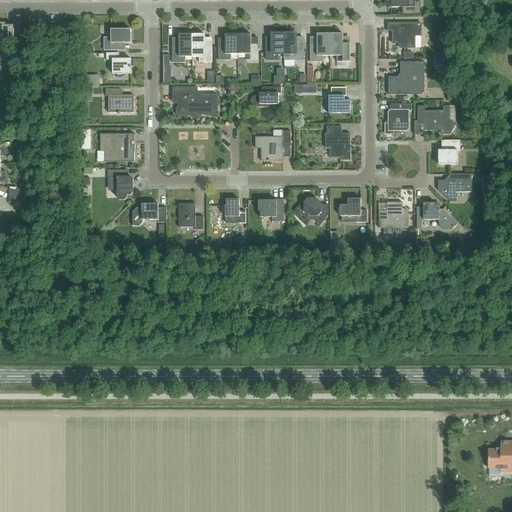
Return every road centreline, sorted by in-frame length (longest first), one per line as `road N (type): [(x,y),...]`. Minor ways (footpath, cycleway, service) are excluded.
road 1 (secondary): [(511,377),(0,377)]
road 2 (residential): [(234,180),(153,177),(152,7)]
road 3 (residential): [(368,6),(152,7)]
road 4 (residential): [(369,179),(368,6)]
road 5 (residential): [(152,7),(0,7)]
road 6 (residential): [(369,179),(234,180)]
